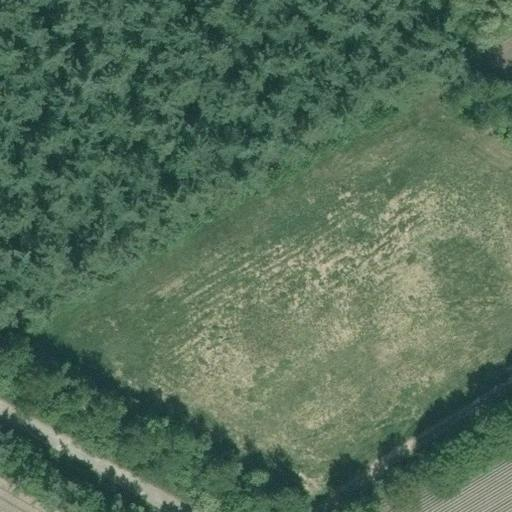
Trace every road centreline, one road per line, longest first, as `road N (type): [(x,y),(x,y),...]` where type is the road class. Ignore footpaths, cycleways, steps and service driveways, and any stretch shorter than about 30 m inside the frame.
road 1 (track): [(282,511),(511,373)]
road 2 (track): [(0,393),(209,511)]
